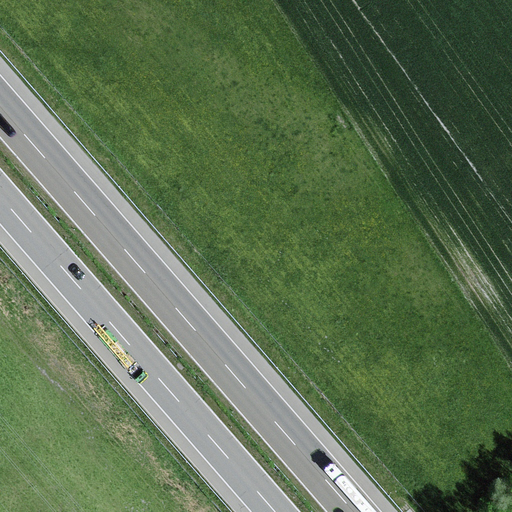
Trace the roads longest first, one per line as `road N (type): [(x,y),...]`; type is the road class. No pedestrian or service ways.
road 1 (motorway): [(353,511),(0,104)]
road 2 (motorway): [(0,190),(277,511)]
